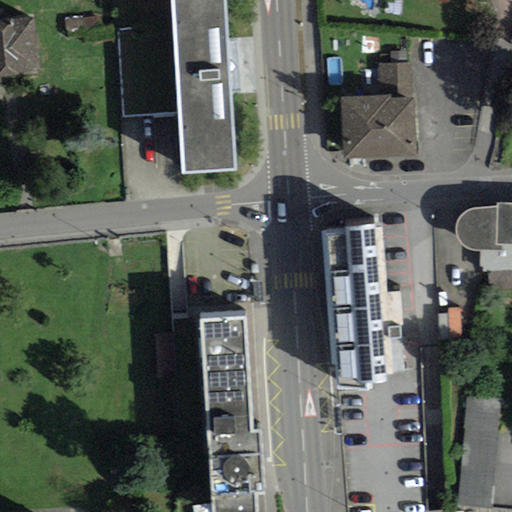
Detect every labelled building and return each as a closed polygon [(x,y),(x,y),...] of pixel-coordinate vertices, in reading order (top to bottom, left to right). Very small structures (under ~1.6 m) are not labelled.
[(172,0),(183,172),(236,168),(225,0),(172,0)] [(101,15),(64,18),(66,35),(102,31),(101,15)] [(33,18),(0,21),(0,83),(1,83),(0,78),(0,77),(38,73),(33,18)] [(410,63),(378,64),(379,95),(390,95),(391,99),(411,98),(410,63)] [(344,160),(417,156),(414,98),(411,98),(391,99),(390,95),(379,95),(341,97),(344,160)] [(498,208),(497,243),(496,272),(511,271),(511,203),(498,203),(498,208)] [(497,243),(498,208),(470,211),(464,214),(458,220),(455,231),(458,241),(467,249),(480,250),(479,267),(478,273),(496,272),(497,243)] [(341,232),(323,233),(331,386),(386,383),(378,221),(341,223),(341,232)] [(245,317),(201,322),(213,511),(255,511),(256,493),(264,494),(262,434),(253,434),(245,317)] [(176,372),(176,334),(161,334),(161,372),(176,372)] [(490,510),(501,400),(467,397),(457,507),(490,510)]
